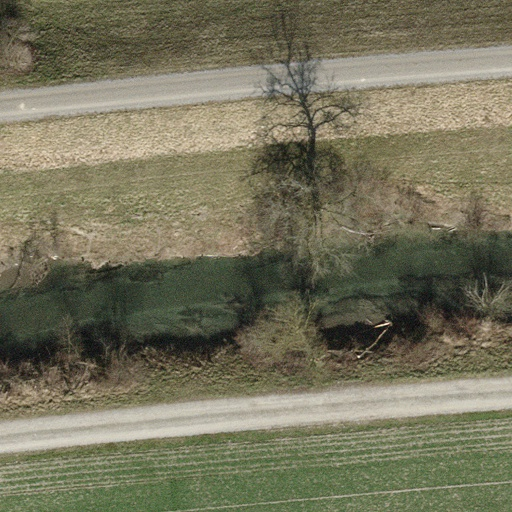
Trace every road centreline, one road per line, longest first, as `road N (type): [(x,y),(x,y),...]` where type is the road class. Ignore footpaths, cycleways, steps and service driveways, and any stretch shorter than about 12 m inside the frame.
road 1 (track): [(511,47),(0,104)]
road 2 (track): [(0,440),(511,389)]
